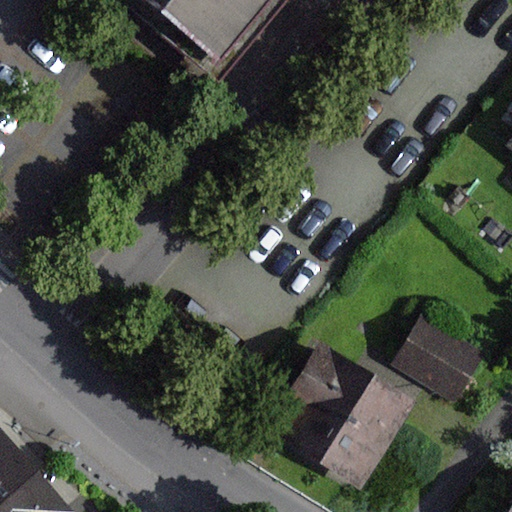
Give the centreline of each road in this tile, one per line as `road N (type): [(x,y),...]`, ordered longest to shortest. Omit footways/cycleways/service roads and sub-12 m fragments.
road 1 (residential): [(70,347),(350,0)]
road 2 (tertiary): [(70,347),(235,485)]
